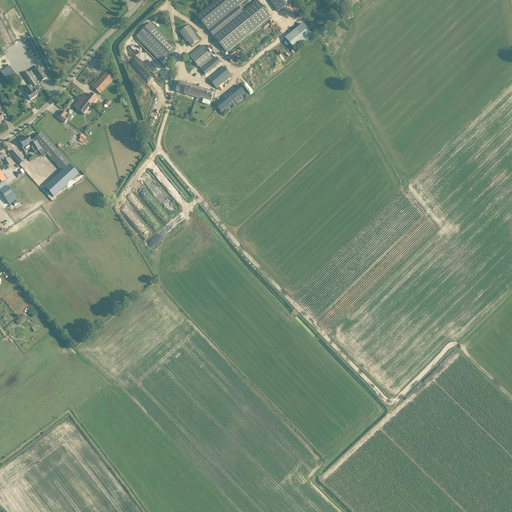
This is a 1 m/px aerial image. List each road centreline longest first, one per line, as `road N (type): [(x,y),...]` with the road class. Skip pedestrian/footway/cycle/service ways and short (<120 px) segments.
road 1 (track): [(199,197),(387,401),(453,344),(511,398)]
road 2 (unclassified): [(0,136),(30,119),(140,0)]
